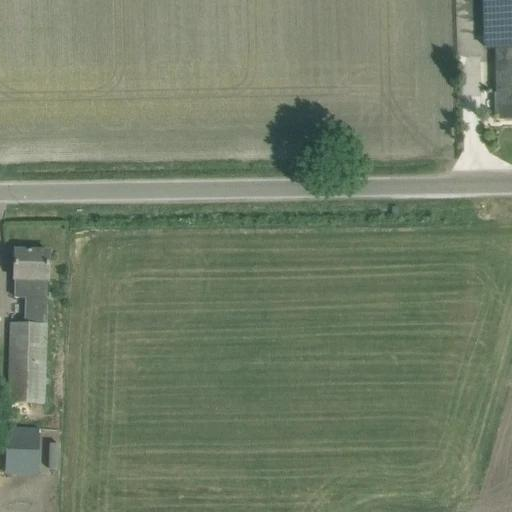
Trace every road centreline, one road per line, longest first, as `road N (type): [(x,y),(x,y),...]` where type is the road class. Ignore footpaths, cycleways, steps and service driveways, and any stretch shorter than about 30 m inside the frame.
road 1 (unclassified): [(0,194),(511,187)]
road 2 (unknown): [(482,187),(477,0)]
